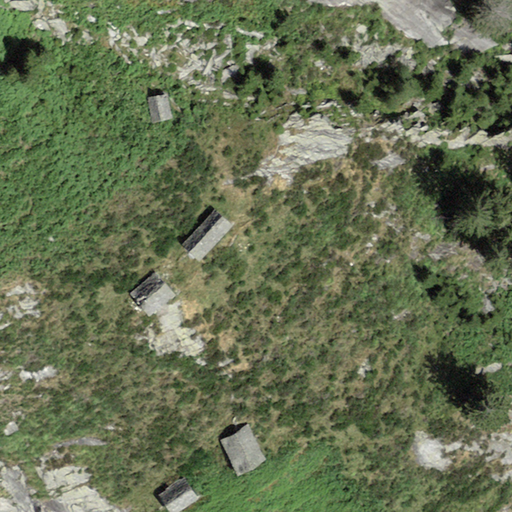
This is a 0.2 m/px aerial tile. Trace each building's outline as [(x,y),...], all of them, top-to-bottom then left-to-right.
[(167,92),(145,97),(151,122),(172,118),(167,92)] [(215,206),(182,241),(200,258),(233,224),(215,206)] [(175,292),(155,268),(128,291),(148,315),(175,292)] [(248,424),(219,440),(239,475),(267,459),(248,424)] [(185,475),(158,494),(171,511),(175,511),(199,495),(185,475)]
